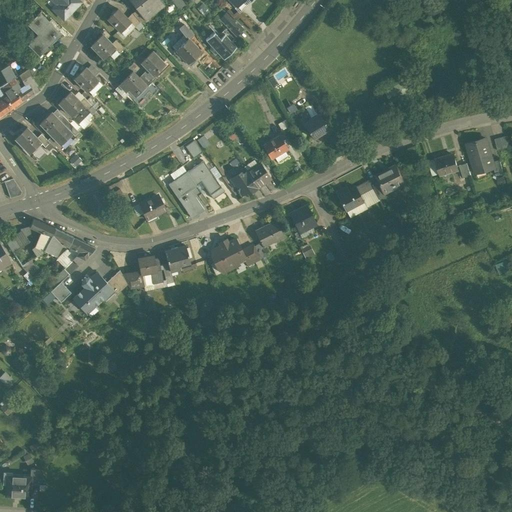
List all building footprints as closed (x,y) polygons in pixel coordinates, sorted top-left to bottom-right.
[(78,0),(53,0),(58,5),(53,9),(63,18),(80,1),(78,0)] [(160,0),(130,0),(136,8),(142,16),(142,15),(144,18),(151,12),(151,13),(163,4),(160,0)] [(126,17),(117,8),(107,17),(120,30),(129,21),(130,21),(130,20),(126,17)] [(142,16),(136,8),(132,12),(140,21),(144,18),(142,15),(142,16)] [(61,32),(39,11),(29,21),(42,33),(36,39),(33,37),(27,43),(38,55),(61,32)] [(241,26),(226,11),(219,19),(233,34),(241,26)] [(132,12),(126,17),(130,20),(130,21),(129,21),(134,26),(140,21),(132,12)] [(246,21),(237,13),(233,17),(241,26),(246,21)] [(192,35),(184,24),(179,28),(187,38),(188,37),(188,38),(192,35)] [(224,30),(218,36),(213,32),(205,39),(211,46),(209,49),(214,55),(217,52),(223,58),(235,47),(230,41),(233,38),(230,35),(230,36),(224,30)] [(111,42),(102,33),(90,44),(103,57),(108,52),(112,57),(118,52),(114,47),(114,46),(111,42)] [(188,38),(188,37),(187,38),(175,50),(173,52),(179,58),(181,56),(190,65),(196,59),(193,57),(200,50),(188,38)] [(118,52),(123,47),(115,38),(111,42),(114,46),(114,47),(118,52)] [(164,64),(152,51),(140,62),(147,68),(153,75),(153,74),(164,64)] [(15,76),(8,66),(0,71),(7,82),(9,80),(15,76)] [(94,75),(85,66),(73,77),(86,90),(87,89),(97,79),(94,75)] [(28,68),(19,74),(22,79),(25,77),(28,83),(34,79),(28,68)] [(153,75),(147,68),(143,72),(151,81),(155,77),(153,74),(153,75)] [(138,77),(132,70),(118,83),(125,90),(127,88),(134,94),(145,84),(138,77)] [(107,80),(98,71),(94,75),(97,79),(102,84),(107,80)] [(151,81),(143,72),(138,77),(145,84),(146,86),(151,81)] [(34,79),(28,83),(30,87),(33,94),(40,89),(34,79)] [(97,79),(87,89),(92,93),(102,84),(97,79)] [(8,82),(2,86),(5,91),(13,87),(9,80),(8,82)] [(403,81),(386,89),(391,101),(408,94),(403,81)] [(17,93),(13,87),(5,91),(6,92),(10,98),(7,100),(12,108),(22,101),(17,93)] [(30,87),(24,91),(23,89),(17,93),(22,101),(33,94),(30,87)] [(79,100),(70,91),(58,102),(71,115),(81,105),(82,104),(79,100)] [(86,99),(83,96),(79,100),(82,104),(81,105),(86,110),(87,109),(91,105),(86,99)] [(94,101),(89,96),(86,99),(91,105),(94,108),(97,105),(94,102),(94,101)] [(0,116),(12,108),(7,100),(1,104),(0,103),(0,116)] [(293,102),(283,108),(286,113),(296,107),(293,102)] [(81,105),(71,115),(77,122),(88,111),(87,109),(86,110),(81,105)] [(91,105),(87,109),(88,111),(91,113),(95,109),(91,105)] [(78,131),(56,108),(52,112),(63,124),(68,129),(74,136),(78,131)] [(52,112),(51,111),(39,122),(52,135),(53,134),(63,124),(52,112)] [(318,112),(309,118),(307,113),(300,117),(303,121),(302,122),(311,138),(328,128),(327,127),(330,126),(325,118),(323,119),(318,112)] [(287,117),(278,123),(282,129),(291,123),(287,117)] [(63,124),(53,134),(58,139),(68,129),(63,124)] [(36,137),(26,126),(15,138),(29,152),(40,141),(36,137)] [(49,141),(41,132),(36,137),(40,141),(44,146),(49,141)] [(279,134),(262,144),(270,158),(287,148),(279,134)] [(209,143),(203,135),(198,139),(203,147),(209,143)] [(505,138),(494,141),(497,152),(509,149),(505,138)] [(184,146),(192,157),(201,151),(194,140),(184,146)] [(485,140),(467,145),(475,171),(492,166),(493,166),(492,163),(485,140)] [(80,158),(75,153),(69,158),(74,164),(80,158)] [(445,157),(435,160),(440,177),(458,171),(453,156),(446,158),(445,157)] [(209,169),(203,161),(199,164),(187,172),(196,185),(201,182),(214,200),(225,192),(216,178),(209,169)] [(260,162),(247,171),(250,176),(257,186),(270,177),(260,162)] [(500,162),(492,163),(493,166),(492,166),(495,178),(503,176),(500,162)] [(396,165),(374,176),(378,183),(384,195),(405,184),(396,165)] [(467,165),(459,167),(462,179),(470,177),(467,165)] [(182,166),(171,174),(175,180),(187,172),(182,166)] [(216,178),(220,175),(214,166),(209,169),(216,178)] [(242,175),(240,172),(231,178),(242,194),(247,190),(242,183),(250,176),(247,171),(242,175)] [(175,180),(169,184),(190,215),(202,207),(190,190),(196,185),(187,172),(175,180)] [(250,176),(242,183),(247,190),(249,192),(257,186),(250,176)] [(13,178),(4,181),(10,197),(20,194),(21,191),(13,178)] [(370,181),(359,186),(363,193),(373,188),(372,186),(370,181)] [(384,195),(378,183),(372,186),(373,188),(380,201),(386,198),(384,195)] [(119,188),(111,193),(114,197),(122,192),(119,188)] [(356,188),(349,192),(348,190),(338,196),(346,212),(347,211),(363,203),(363,202),(356,188)] [(159,196),(151,200),(150,197),(138,203),(148,222),(155,218),(153,215),(166,209),(159,196)] [(363,203),(347,211),(350,218),(367,209),(363,203)] [(307,205),(290,214),(299,232),(311,226),(316,223),(307,205)] [(109,208),(102,209),(103,218),(110,217),(109,208)] [(45,224),(33,218),(30,227),(41,232),(45,224)] [(276,221),(255,232),(261,243),(264,247),(284,237),(276,221)] [(41,232),(38,240),(35,246),(33,248),(38,255),(39,253),(43,250),(43,249),(55,228),(45,224),(41,232)] [(311,226),(299,232),(301,238),(314,232),(311,226)] [(75,238),(55,228),(43,249),(48,251),(56,255),(62,243),(71,247),(75,238)] [(21,230),(5,240),(12,251),(28,241),(22,231),(21,230)] [(95,247),(75,238),(71,247),(79,251),(78,255),(84,258),(94,248),(95,247)] [(235,239),(227,243),(226,240),(220,243),(222,246),(213,250),(215,255),(214,256),(213,258),(214,260),(216,261),(218,260),(224,272),(237,265),(236,263),(244,260),(245,259),(241,251),(235,239)] [(0,243),(0,267),(11,261),(0,243)] [(261,243),(254,247),(260,258),(260,259),(268,255),(264,247),(261,243)] [(185,245),(164,251),(168,262),(170,270),(191,265),(185,245)] [(253,245),(241,251),(245,259),(244,260),(247,265),(260,258),(254,247),(253,245)] [(71,247),(69,251),(66,249),(56,259),(65,267),(78,255),(79,251),(71,247)] [(48,251),(43,249),(43,250),(39,253),(43,257),(48,251)] [(84,258),(78,255),(65,267),(64,268),(68,273),(74,268),(84,258)] [(153,256),(138,259),(140,271),(141,274),(142,273),(151,272),(156,271),(154,261),(153,256)] [(31,260),(22,266),(32,277),(41,270),(31,260)] [(158,260),(154,261),(156,271),(159,281),(163,280),(158,260)] [(170,270),(168,262),(161,264),(167,285),(173,283),(170,270)] [(64,268),(56,275),(49,269),(45,273),(54,282),(53,283),(56,285),(60,281),(68,273),(64,268)] [(119,269),(106,281),(114,289),(112,290),(115,293),(127,282),(122,274),(119,269)] [(140,271),(132,272),(134,286),(144,284),(142,273),(141,274),(140,271)] [(106,281),(97,272),(90,278),(89,277),(85,276),(82,279),(82,283),(85,287),(74,297),(82,305),(81,305),(90,315),(98,308),(94,304),(104,294),(106,296),(112,290),(114,289),(106,281)] [(132,272),(122,274),(127,282),(130,287),(134,286),(132,272)] [(151,272),(142,273),(144,284),(153,282),(151,272)] [(70,292),(60,281),(56,285),(50,291),(60,301),(70,292)] [(14,381),(4,372),(0,376),(0,377),(9,386),(14,381)] [(14,397),(2,408),(7,413),(19,402),(14,397)] [(29,457),(24,459),(27,466),(32,464),(29,457)] [(40,471),(31,470),(30,478),(31,478),(31,483),(39,483),(38,485),(47,486),(40,471)] [(30,478),(5,477),(4,485),(7,485),(6,493),(5,497),(13,498),(13,497),(30,498),(31,483),(31,478),(30,478)]
